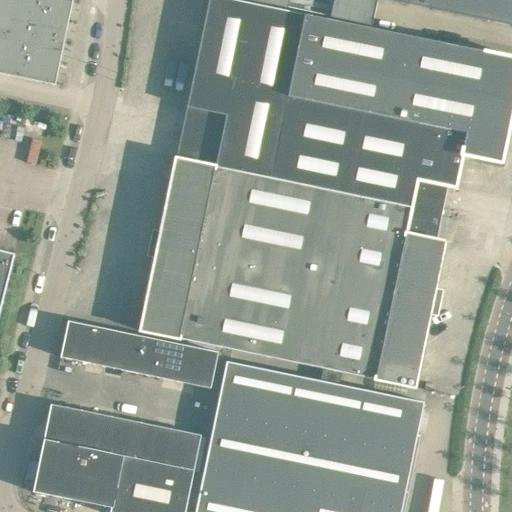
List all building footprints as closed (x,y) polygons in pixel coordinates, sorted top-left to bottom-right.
[(0,0),(0,28),(5,29),(10,0),(0,0)] [(10,0),(5,29),(24,33),(29,11),(31,0),(10,0)] [(31,0),(29,11),(68,19),(72,0),(31,0)] [(207,0),(180,136),(176,155),(268,175),(301,14),(234,0),(207,0)] [(245,0),(287,8),(328,16),(329,17),(370,26),(370,25),(375,0),(245,0)] [(511,0),(385,0),(404,4),(404,3),(430,9),(486,21),(486,20),(511,25),(511,0)] [(29,11),(24,33),(64,41),(68,19),(29,11)] [(268,175),(352,192),(411,204),(416,180),(455,188),(461,155),(501,163),(511,108),(511,57),(301,14),(268,175)] [(0,74),(15,77),(20,55),(24,33),(5,29),(0,51),(0,74)] [(24,33),(20,55),(59,63),(64,41),(24,33)] [(20,55),(15,77),(55,85),(59,63),(20,55)] [(139,331),(316,367),(352,192),(268,175),(176,155),(173,171),(143,314),(139,331)] [(352,192),(316,367),(414,387),(444,241),(405,234),(411,204),(352,192)] [(0,307),(10,268),(14,254),(0,250),(0,307)] [(59,357),(103,366),(111,330),(67,321),(59,357)] [(103,366),(146,375),(154,339),(111,330),(103,366)] [(146,375),(178,382),(185,345),(154,339),(146,375)] [(185,345),(178,382),(210,389),(218,352),(185,345)] [(226,361),(194,511),(400,511),(423,402),(226,361)] [(50,404),(43,440),(86,449),(94,413),(50,404)] [(86,449),(122,456),(129,458),(137,422),(94,413),(86,449)] [(137,422),(129,458),(160,464),(167,428),(137,422)] [(167,428),(160,464),(193,471),(200,435),(167,428)] [(108,511),(110,511),(122,456),(86,449),(43,440),(32,492),(98,505),(110,508),(108,511)] [(122,456),(110,511),(184,511),(193,471),(160,464),(129,458),(122,456)]
